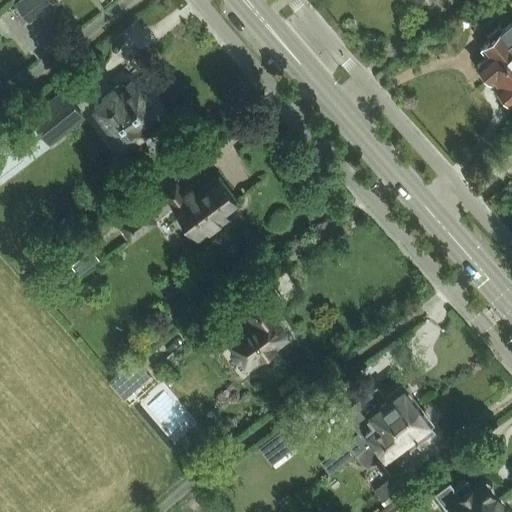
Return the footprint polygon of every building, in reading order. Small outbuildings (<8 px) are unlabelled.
[(51,0),(18,0),(16,2),(29,19),(53,1),(51,0)] [(511,21),(504,28),(503,29),(501,30),(497,26),(485,36),(489,41),(482,46),(488,53),(477,63),(479,66),(479,71),(483,76),(488,76),(490,79),(511,59),(511,21)] [(511,59),(490,79),(499,88),(498,93),(503,98),(507,98),(509,100),(511,97),(511,59)] [(115,86),(116,88),(96,103),(125,143),(136,135),(139,136),(144,132),(145,128),(160,117),(151,105),(152,100),(146,92),(142,93),(133,81),(126,86),(124,83),(118,84),(115,86)] [(68,90),(32,116),(51,142),(87,116),(68,90)] [(2,132),(0,133),(0,150),(10,143),(2,132)] [(176,181),(121,222),(132,237),(175,205),(199,237),(228,215),(223,209),(236,199),(217,174),(198,188),(193,181),(182,189),(176,181)] [(93,250),(72,265),(80,275),(100,259),(93,250)] [(279,320),(271,311),(285,300),(272,283),(244,305),(250,313),(245,317),(248,320),(229,335),(234,342),(233,347),(239,354),(244,355),(249,362),(264,350),(269,351),(276,346),(277,341),(288,333),(286,330),(287,326),(283,321),(279,320)] [(136,357),(110,380),(126,398),(152,375),(136,357)] [(331,470),(357,451),(419,405),(412,395),(412,391),(408,386),(405,386),(403,383),(359,415),(368,427),(364,429),(369,436),(365,439),(359,435),(324,461),(331,470)] [(429,423),(431,421),(419,405),(357,451),(368,466),(379,458),(377,456),(381,453),(384,456),(393,450),(398,456),(433,430),(429,423)] [(299,417),(274,435),(287,451),(311,433),(299,417)] [(394,477),(376,490),(385,501),(402,488),(394,477)] [(472,485),(466,477),(454,486),(449,480),(435,491),(445,505),(450,502),(457,511),(478,511),(497,498),(491,490),(493,488),(486,478),(484,480),(482,478),(472,485)] [(404,511),(408,510),(398,496),(376,511),(404,511)] [(511,511),(507,506),(504,508),(497,498),(478,511),(511,511)]
